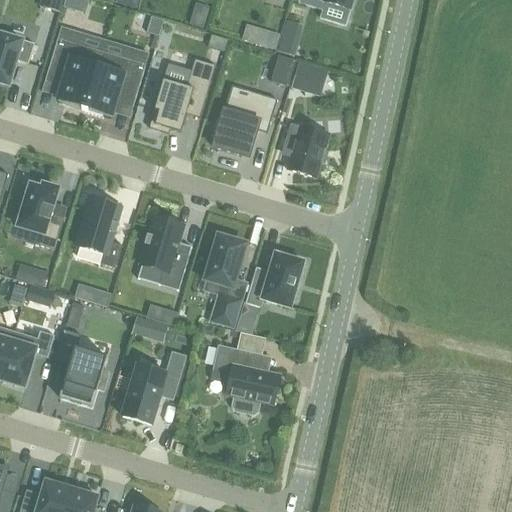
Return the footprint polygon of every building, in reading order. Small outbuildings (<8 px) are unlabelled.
[(64,0),(40,0),(38,8),(60,15),(64,0)] [(137,11),(140,0),(116,0),(116,4),(137,11)] [(310,0),(351,12),(354,0),(310,0)] [(0,85),(9,88),(17,63),(28,66),(35,46),(0,35),(0,85)] [(211,37),(208,49),(225,54),(228,42),(211,37)] [(294,59),(299,44),(282,39),(277,54),(294,59)] [(57,42),(45,82),(62,87),(58,103),(82,110),(81,111),(84,112),(101,56),(69,46),(57,42)] [(101,56),(84,112),(87,113),(88,112),(111,119),(116,103),(133,109),(145,69),(133,65),(101,56)] [(278,58),(271,83),(288,89),(296,63),(278,58)] [(159,97),(149,130),(169,136),(170,131),(181,134),(187,116),(200,120),(215,67),(195,61),(187,89),(163,82),(159,97)] [(293,89),(308,93),(315,70),(300,66),(293,89)] [(215,117),(209,136),(217,138),(214,149),(234,155),(249,160),(254,143),(257,132),(267,136),(278,102),(252,94),(250,102),(229,96),(222,119),(215,117)] [(287,171),(317,180),(321,164),(324,165),(328,153),(325,153),(330,137),(300,128),(290,125),(282,153),(292,156),(287,171)] [(53,210),(59,190),(43,186),(42,190),(31,186),(24,209),(20,208),(15,223),(19,224),(18,228),(42,236),(39,247),(54,252),(61,229),(48,225),(49,222),(51,223),(54,211),(53,210)] [(91,200),(77,248),(80,249),(103,256),(104,256),(102,266),(115,270),(122,247),(111,244),(112,240),(113,235),(115,236),(118,226),(116,225),(121,209),(91,200)] [(179,293),(190,256),(177,252),(179,245),(184,228),(154,219),(149,237),(147,237),(144,247),(146,247),(140,266),(142,267),(163,273),(158,287),(179,293)] [(234,290),(247,247),(221,239),(208,282),(234,290)] [(270,274),(257,271),(247,305),(261,309),(263,302),(290,310),(304,264),(275,255),(270,274)] [(47,275),(35,271),(31,284),(43,288),(47,275)] [(30,287),(26,302),(50,309),(54,294),(30,287)] [(112,296),(97,292),(93,305),(108,310),(112,296)] [(234,327),(242,300),(221,294),(213,321),(234,327)] [(70,316),(81,319),(85,308),(73,304),(70,316)] [(166,311),(162,325),(174,328),(179,315),(166,311)] [(138,319),(133,335),(163,344),(168,328),(138,319)] [(0,381),(0,382),(15,334),(0,329),(0,381)] [(98,390),(103,392),(108,374),(103,372),(107,359),(76,350),(80,336),(64,331),(55,359),(70,364),(60,400),(92,409),(98,390)] [(15,334),(0,382),(24,389),(34,356),(48,360),(55,338),(40,333),(38,341),(15,334)] [(258,412),(259,405),(273,408),(280,377),(259,372),(262,357),(218,347),(212,374),(231,378),(226,398),(232,399),(230,407),(233,413),(252,417),(258,412)] [(174,403),(187,358),(172,353),(165,375),(138,367),(123,419),(151,427),(160,399),(174,403)] [(115,392),(129,396),(135,377),(121,373),(115,392)] [(6,475),(7,471),(0,469),(0,511),(9,511),(15,495),(2,491),(6,475)] [(20,511),(65,511),(72,491),(46,483),(40,504),(24,499),(20,511)] [(72,491),(65,511),(94,511),(98,499),(72,491)]
